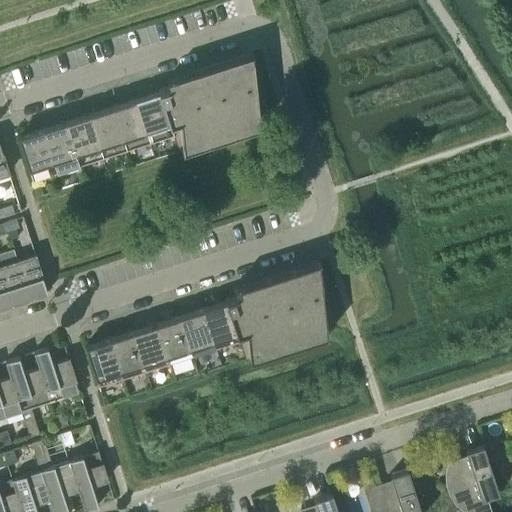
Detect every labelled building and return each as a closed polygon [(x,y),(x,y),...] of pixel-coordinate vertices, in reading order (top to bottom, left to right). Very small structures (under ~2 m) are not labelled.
[(158,90),(172,134),(178,150),(208,141),(207,131),(233,128),(233,123),(258,120),(253,62),(225,65),(226,71),(200,73),(200,76),(169,86),(169,85),(158,89),(158,90)] [(135,97),(150,142),(172,134),(158,90),(135,97)] [(135,97),(112,105),(126,149),(150,142),(135,97)] [(112,105),(88,112),(103,157),(126,149),(112,105)] [(88,112),(65,120),(79,164),(103,157),(88,112)] [(65,120),(42,127),(56,172),(79,164),(65,120)] [(56,172),(42,127),(17,135),(32,180),(56,172)] [(0,174),(9,172),(0,145),(0,174)] [(11,204),(0,207),(3,216),(14,212),(11,204)] [(16,218),(5,221),(7,230),(18,226),(16,218)] [(17,259),(29,297),(30,297),(29,294),(47,292),(35,253),(17,259)] [(0,264),(0,266),(12,303),(13,303),(12,300),(29,297),(17,259),(0,264)] [(0,304),(12,303),(0,266),(0,304)] [(225,299),(238,340),(245,359),(275,349),(274,339),(300,336),(300,331),(325,328),(320,271),(292,274),(293,279),(267,282),(267,285),(236,295),(236,294),(225,297),(225,299)] [(202,306),(215,347),(238,340),(225,299),(202,306)] [(202,306),(179,314),(192,355),(215,347),(202,306)] [(179,314),(155,321),(169,362),(188,356),(189,361),(193,360),(192,355),(179,314)] [(155,321),(132,329),(145,370),(169,362),(155,321)] [(132,329),(109,337),(122,377),(145,370),(132,329)] [(122,377),(109,337),(85,344),(98,385),(122,377)] [(38,366),(50,400),(79,391),(68,357),(52,362),(47,346),(33,351),(38,366)] [(21,410),(29,436),(39,433),(31,406),(50,400),(38,366),(23,371),(18,355),(4,360),(9,375),(10,375),(21,409),(21,410)] [(0,416),(21,410),(21,409),(10,375),(9,375),(0,378),(0,416)] [(53,414),(58,427),(68,423),(63,411),(53,414)] [(11,441),(7,429),(0,430),(0,443),(0,444),(11,441)] [(59,432),(63,445),(74,442),(69,429),(59,432)] [(41,438),(31,442),(39,468),(40,468),(49,497),(53,511),(68,511),(63,492),(77,488),(78,487),(68,459),(49,465),(41,438)] [(497,491),(486,455),(482,443),(464,449),(468,459),(451,465),(449,476),(451,486),(456,496),(463,504),(472,509),(473,509),(483,511),(485,510),(484,506),(481,496),(497,491)] [(2,451),(6,464),(16,460),(12,448),(2,451)] [(98,449),(68,459),(78,487),(77,488),(84,509),(98,504),(91,483),(107,478),(98,449)] [(420,511),(407,467),(389,473),(392,484),(375,489),(374,500),(375,511),(420,511)] [(39,468),(11,477),(21,506),(20,506),(22,511),(37,511),(34,501),(49,497),(40,468),(39,468)] [(0,511),(5,511),(20,506),(21,506),(11,477),(0,480),(0,511)] [(337,511),(331,491),(313,497),(317,508),(304,511),(337,511)]
